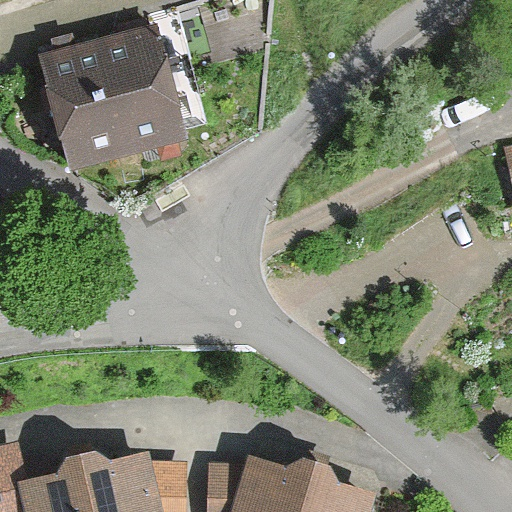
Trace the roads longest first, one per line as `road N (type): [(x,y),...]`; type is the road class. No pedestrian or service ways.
road 1 (residential): [(200,294),(257,175),(283,145),(381,47),(457,0)]
road 2 (residential): [(494,511),(378,411),(200,294)]
road 3 (residential): [(200,294),(136,259),(0,159)]
road 4 (residential): [(200,294),(160,314),(0,341)]
